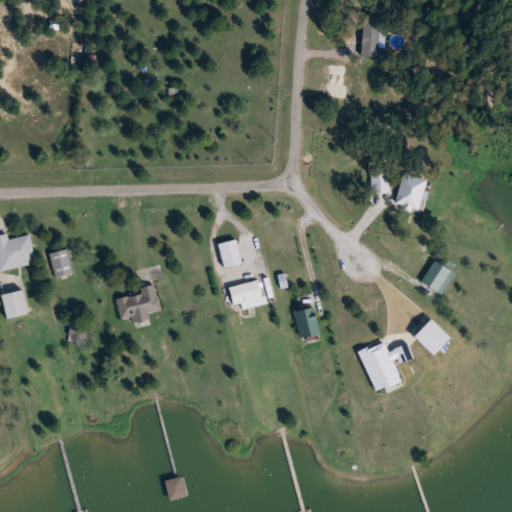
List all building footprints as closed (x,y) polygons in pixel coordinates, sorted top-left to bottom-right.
[(0,271),(0,235),(8,234),(10,239),(31,235),(37,263),(0,271)] [(219,244),(238,239),(244,264),(225,269),(219,244)] [(76,272),(56,278),(50,255),(69,249),(76,272)] [(265,303),(236,310),(230,287),(259,280),(265,303)] [(118,299),(142,294),(141,288),(156,285),(162,310),(150,313),(151,320),(135,324),(134,316),(122,319),(118,299)] [(2,295),(26,290),(31,314),(7,319),(2,295)] [(301,339),(296,312),(316,308),(321,335),(301,339)] [(69,338),(71,325),(92,330),(89,342),(69,338)] [(173,500),(167,482),(183,477),(189,495),(173,500)]
